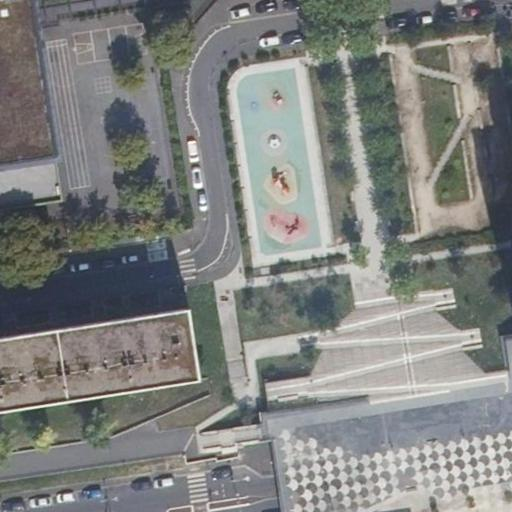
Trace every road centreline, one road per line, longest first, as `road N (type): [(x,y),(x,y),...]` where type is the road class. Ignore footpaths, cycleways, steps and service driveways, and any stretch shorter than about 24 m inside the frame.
road 1 (residential): [(464,0),(231,33),(209,54),(201,77),(218,210),(210,255),(0,297)]
road 2 (tertiary): [(511,458),(279,492)]
road 3 (tertiary): [(279,492),(187,488),(142,496)]
